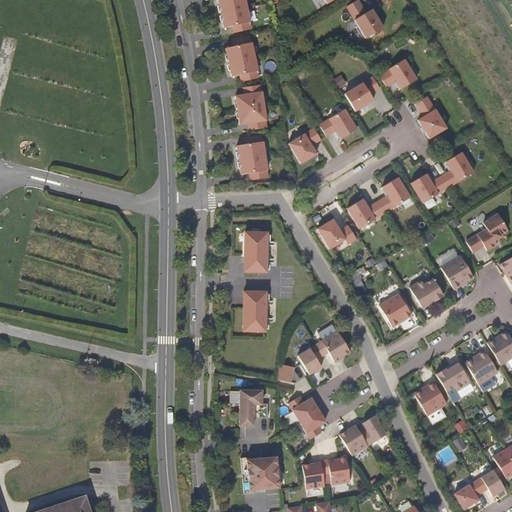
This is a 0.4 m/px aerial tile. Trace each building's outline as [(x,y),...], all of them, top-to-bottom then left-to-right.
[(218,0),(224,28),(232,26),(234,33),(252,29),(250,22),(251,22),(245,0),(218,0)] [(366,13),(358,0),(357,0),(346,7),(365,39),(384,27),(373,9),(366,13)] [(233,47),(225,48),(231,77),(239,75),(241,82),(258,78),(257,71),(251,43),(250,43),(249,36),(231,40),(233,47)] [(378,75),(386,87),(395,81),(400,89),(416,80),(404,59),(378,75)] [(344,94),(355,112),(373,100),(370,95),(379,89),(372,77),(344,94)] [(261,92),(260,85),(242,88),(243,95),(235,96),(239,125),(247,124),(248,131),(266,128),(265,121),(266,121),(261,92)] [(427,97),(416,104),(424,117),(418,120),(429,139),(447,128),(427,97)] [(344,110),(319,125),(326,137),(336,131),(341,139),(357,129),(344,110)] [(314,128),(288,144),(300,164),(316,154),(311,146),(321,140),(314,128)] [(262,142),(261,135),(243,138),(245,144),(236,146),(241,174),(249,173),(250,180),(268,177),(267,171),(267,170),(263,142),(262,142)] [(426,174),(410,184),(422,204),(473,173),(461,152),(445,162),(450,170),(431,183),(426,174)] [(362,200),(347,209),(359,229),(410,198),(397,178),(382,187),(387,196),(368,208),(362,200)] [(486,229),(466,241),(473,253),(484,246),(487,251),(497,244),(494,240),(501,236),(500,235),(508,230),(498,214),(483,223),(486,229)] [(332,220),(317,229),(329,249),(344,240),(347,245),(356,240),(348,226),(339,231),(332,220)] [(267,233),(245,233),(244,272),(266,272),(267,233)] [(440,268),(454,290),(474,278),(460,256),(440,268)] [(511,284),(511,283),(511,257),(499,265),(511,284)] [(430,275),(409,288),(421,308),(433,301),(434,302),(443,297),(430,275)] [(244,292),(243,332),(265,332),(266,292),(244,292)] [(398,294),(378,306),(392,328),(411,316),(398,294)] [(316,360),(322,356),(328,353),(334,363),(341,359),(340,358),(350,352),(337,331),(297,356),(309,375),(321,368),(316,360)] [(511,341),(506,332),(487,343),(500,366),(511,358),(511,341)] [(484,351),(464,363),(478,385),(498,373),(484,351)] [(280,363),(277,379),(292,382),(295,366),(280,363)] [(449,397),(470,384),(458,363),(446,371),(445,369),(435,375),(449,397)] [(446,405),(433,382),(414,394),(427,416),(446,405)] [(262,404),(261,391),(240,391),(239,426),(254,426),(254,418),(268,418),(268,405),(262,404)] [(303,403),(299,397),(288,404),(310,440),(321,433),(318,427),(325,422),(311,398),(303,403)] [(342,434),(339,435),(352,456),(386,435),(374,416),(362,424),(366,431),(361,435),(354,424),(347,428),(348,430),(344,432),(342,434)] [(436,453),(443,465),(457,457),(450,445),(436,453)] [(511,445),(492,457),(506,479),(511,475),(511,445)] [(261,456),(240,458),(243,489),(264,487),(264,485),(278,483),(276,457),(262,458),(261,456)] [(349,484),(346,458),(335,460),(335,459),(320,461),(312,463),(313,464),(302,466),(306,490),(324,486),(322,475),(329,473),(331,485),(349,484)] [(454,494),(463,510),(478,501),(476,497),(487,489),(492,497),(504,490),(503,487),(493,470),(454,494)] [(88,511),(84,497),(40,511),(88,511)] [(326,503),(316,504),(316,511),(330,511),(329,502),(326,503)]
